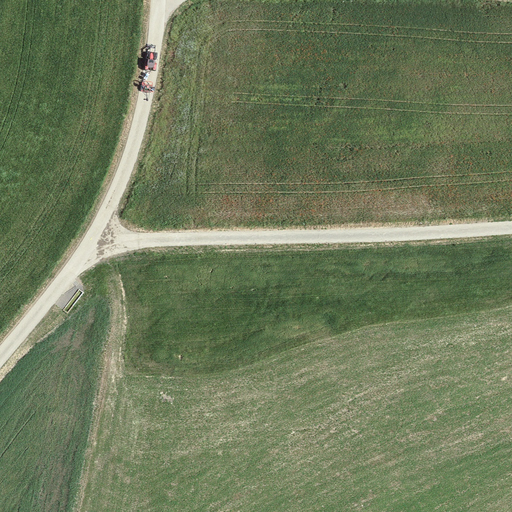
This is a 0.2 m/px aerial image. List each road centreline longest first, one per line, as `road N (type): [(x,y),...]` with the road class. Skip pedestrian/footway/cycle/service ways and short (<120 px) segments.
road 1 (unclassified): [(511,225),(161,241),(96,235)]
road 2 (unclassified): [(96,235),(136,135),(160,0)]
road 3 (unclassified): [(96,235),(0,359)]
